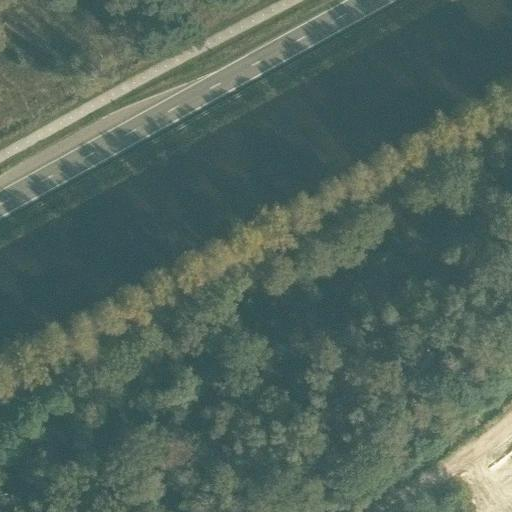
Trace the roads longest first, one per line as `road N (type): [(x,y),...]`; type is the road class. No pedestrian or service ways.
road 1 (unclassified): [(0,401),(511,119)]
road 2 (secondary): [(0,206),(377,0)]
road 3 (track): [(511,425),(369,511)]
